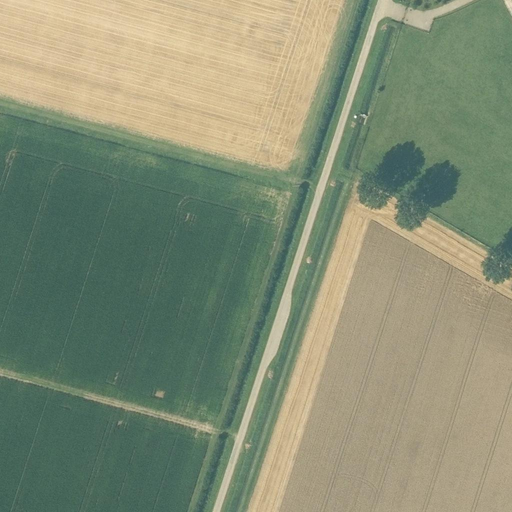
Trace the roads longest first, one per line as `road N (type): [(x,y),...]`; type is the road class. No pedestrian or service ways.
road 1 (unclassified): [(215,511),(381,0)]
road 2 (track): [(356,0),(190,511)]
road 3 (track): [(0,104),(319,190)]
road 4 (track): [(238,440),(0,374)]
